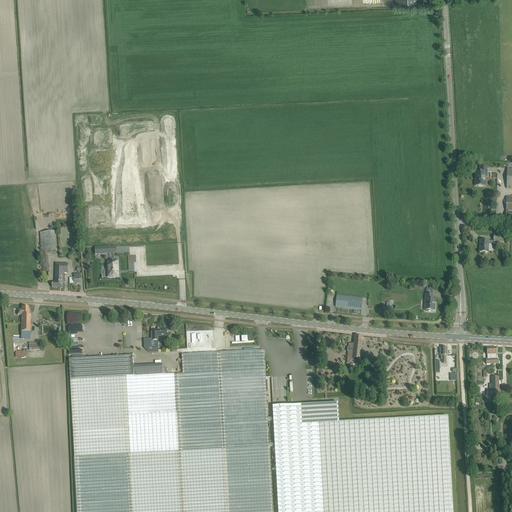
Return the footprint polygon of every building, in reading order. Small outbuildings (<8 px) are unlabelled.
[(475,186),(480,186),(484,186),(485,172),(487,173),(487,167),(485,167),(480,167),(480,172),(476,172),(475,186)] [(55,231),(40,232),(42,252),(56,251),(55,231)] [(480,252),(485,253),(488,253),(488,251),(492,251),(492,245),(492,241),(489,241),(480,241),(480,252)] [(110,264),(108,265),(109,280),(114,279),(118,279),(117,264),(114,264),(114,262),(110,262),(110,264)] [(68,264),(56,263),(56,282),(53,282),(53,283),(52,283),(52,288),(63,288),(64,273),(67,273),(67,268),(68,264)] [(74,274),(74,278),(70,278),(70,283),(70,284),(74,283),(74,284),(81,283),(80,274),(74,274)] [(427,289),(426,294),(425,294),(425,299),(426,299),(426,305),(425,305),(424,310),(428,310),(428,311),(431,312),(431,311),(435,311),(435,310),(436,306),(435,306),(435,299),(433,299),(433,294),(432,294),(432,290),(427,289)] [(337,296),(336,302),(336,307),(361,310),(362,305),(362,299),(337,296)] [(21,310),(18,310),(18,315),(21,315),(21,332),(21,340),(30,340),(31,315),(29,315),(29,310),(28,310),(28,307),(21,307),(21,310)] [(152,329),(152,334),(153,341),(158,341),(158,336),(166,336),(166,330),(161,330),(160,329),(152,329)] [(354,344),(349,344),(347,363),(352,364),(361,365),(363,337),(354,336),(354,344)] [(487,355),(487,359),(487,364),(491,364),(498,364),(498,359),(497,359),(496,347),(487,348),(487,355)] [(448,356),(447,348),(442,348),(439,348),(440,356),(441,356),(441,360),(442,360),(442,363),(446,363),(446,356),(448,356)] [(133,356),(69,359),(77,511),(272,511),(264,350),(182,355),(183,374),(163,375),(162,364),(133,366),(133,356)] [(367,361),(367,368),(380,368),(379,360),(367,361)] [(500,398),(499,377),(492,377),(492,384),(489,384),(490,398),(500,398)] [(300,405),(273,407),(278,511),(452,511),(448,416),(301,424),(300,405)]
